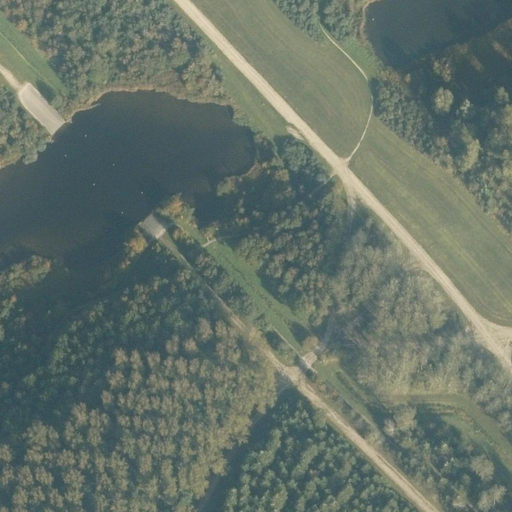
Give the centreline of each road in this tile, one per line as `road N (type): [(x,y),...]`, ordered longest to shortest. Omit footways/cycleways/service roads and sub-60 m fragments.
road 1 (track): [(177,0),(420,252),(307,365)]
road 2 (track): [(420,252),(493,338),(386,348),(334,338),(337,274),(356,186)]
road 3 (track): [(293,376),(157,233)]
road 4 (track): [(427,511),(293,376)]
road 5 (unknown): [(198,511),(224,463),(293,376)]
